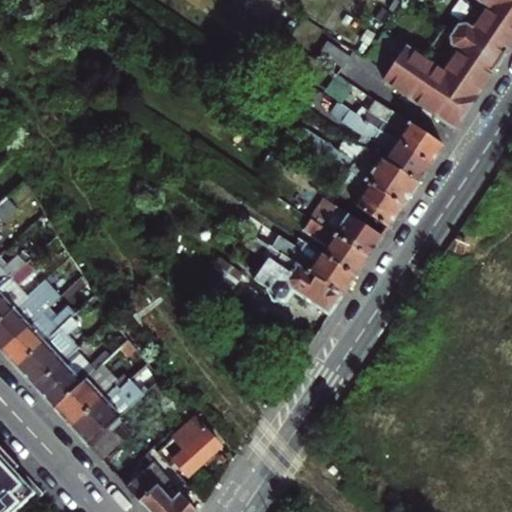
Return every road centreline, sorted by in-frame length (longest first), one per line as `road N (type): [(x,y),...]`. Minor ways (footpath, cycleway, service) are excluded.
road 1 (tertiary): [(511,110),(241,511)]
road 2 (residential): [(0,397),(108,511)]
